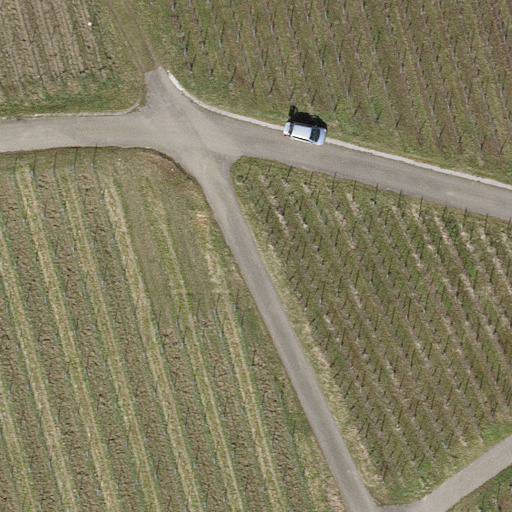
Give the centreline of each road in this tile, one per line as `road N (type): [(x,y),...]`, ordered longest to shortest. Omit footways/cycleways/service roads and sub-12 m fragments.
road 1 (track): [(511,198),(195,121),(0,130)]
road 2 (track): [(195,121),(370,511)]
